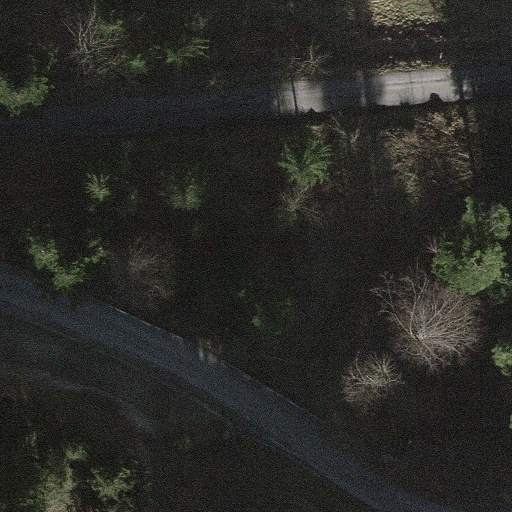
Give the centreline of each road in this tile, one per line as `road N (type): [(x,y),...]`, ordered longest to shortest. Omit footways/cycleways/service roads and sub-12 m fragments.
road 1 (residential): [(511,80),(0,124)]
road 2 (residential): [(0,286),(251,407),(406,511)]
